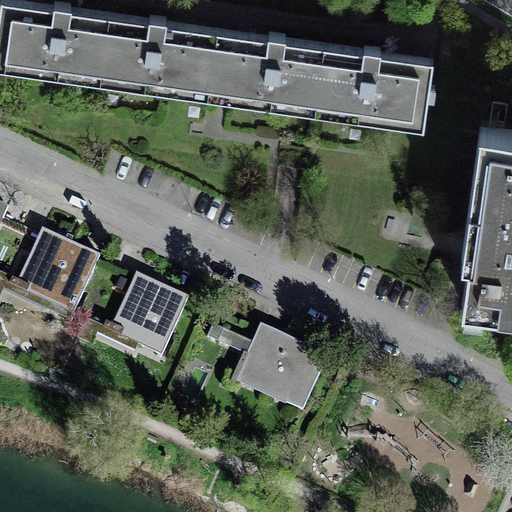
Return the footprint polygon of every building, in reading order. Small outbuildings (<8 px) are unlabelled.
[(4,1),(0,27),(0,66),(424,123),(433,58),(379,51),(326,44),(272,37),(218,30),(165,23),(111,15),(57,8),(4,1)] [(511,136),(492,134),(469,315),(511,320),(511,136)] [(0,250),(18,214),(0,205),(0,250)] [(110,260),(47,233),(23,290),(1,280),(0,282),(0,308),(7,311),(11,301),(80,330),(110,260)] [(197,301),(144,277),(117,335),(94,324),(84,346),(103,355),(107,345),(139,360),(144,350),(169,361),(197,301)] [(340,360),(268,325),(258,346),(222,328),(215,341),(255,360),(243,385),(311,418),(340,360)]
